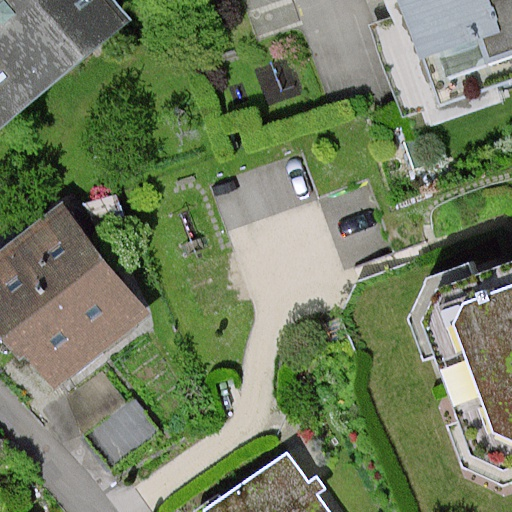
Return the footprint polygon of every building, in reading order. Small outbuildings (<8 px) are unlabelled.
[(104,0),(0,0),(0,133),(127,27),(104,0)] [(511,0),(400,0),(430,91),(511,64),(511,0)] [(53,211),(0,252),(0,334),(52,401),(145,328),(53,211)] [(511,261),(462,278),(454,300),(494,422),(511,430),(511,261)] [(0,470),(23,452),(0,422),(0,470)] [(327,511),(288,454),(202,511),(327,511)]
